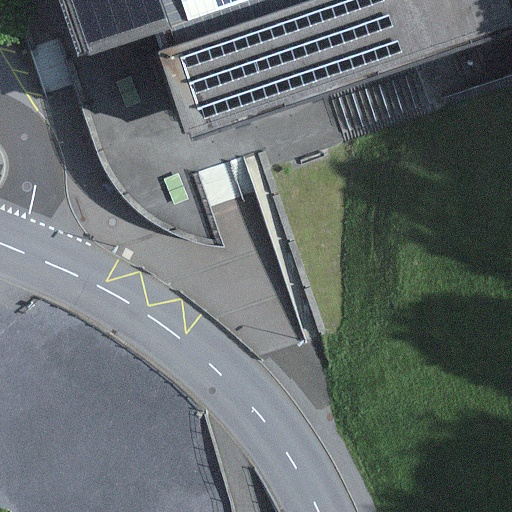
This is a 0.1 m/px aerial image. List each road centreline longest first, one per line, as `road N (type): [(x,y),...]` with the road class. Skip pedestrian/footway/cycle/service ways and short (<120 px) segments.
road 1 (secondary): [(16,251),(154,319),(199,356),(256,412),(317,511)]
road 2 (unclassified): [(8,120),(27,136),(39,163),(16,251)]
